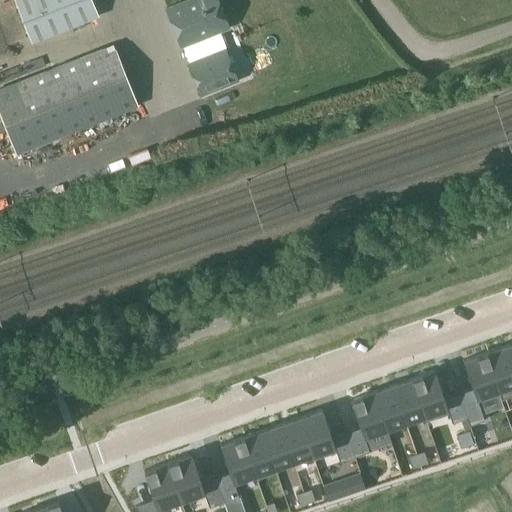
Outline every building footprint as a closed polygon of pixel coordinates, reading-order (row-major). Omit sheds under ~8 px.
[(15,0),(32,42),(97,16),(90,0),(15,0)] [(267,0),(244,0),(251,17),(271,9),(267,0)] [(179,58),(226,39),(212,4),(165,23),(179,58)] [(0,103),(13,144),(131,106),(115,54),(0,90),(0,103)] [(195,100),(229,87),(216,54),(183,68),(195,100)] [(155,156),(171,147),(163,132),(147,141),(155,156)] [(511,367),(504,346),(485,353),(498,390),(497,391),(500,400),(511,395),(511,367)] [(473,389),(458,394),(466,418),(469,425),(484,420),(476,398),(477,398),(497,391),(498,390),(485,353),(463,360),(473,389)] [(434,370),(412,378),(425,416),(424,416),(425,421),(449,413),(452,423),(466,418),(458,394),(444,399),(434,370)] [(412,378),(392,385),(405,423),(424,416),(425,416),(412,378)] [(392,385),(372,392),(386,429),(405,423),(392,385)] [(360,428),(346,433),(354,456),(391,444),(386,429),(372,392),(350,399),(360,428)] [(322,409),(299,417),(312,455),(311,455),(313,460),(336,452),(339,462),(354,456),(346,433),(331,438),(322,409)] [(299,417),(280,424),(293,462),(311,455),(312,455),(299,417)] [(280,424),(262,430),(275,468),(276,467),(293,462),(280,424)] [(262,430),(242,437),(255,474),(254,475),(256,479),(277,472),(276,467),(275,468),(262,430)] [(456,435),(460,448),(474,444),(469,430),(456,435)] [(255,474),(242,437),(220,444),(230,473),(215,478),(224,502),(238,497),(233,482),(254,475),(255,474)] [(191,454),(167,463),(180,500),(204,492),(209,507),(224,502),(215,478),(201,483),(200,480),(191,454)] [(153,499),(135,506),(138,511),(158,511),(157,508),(180,500),(167,463),(144,471),(153,499)] [(61,511),(58,500),(34,509),(35,511),(61,511)] [(276,511),(273,502),(266,504),(268,511),(276,511)]
